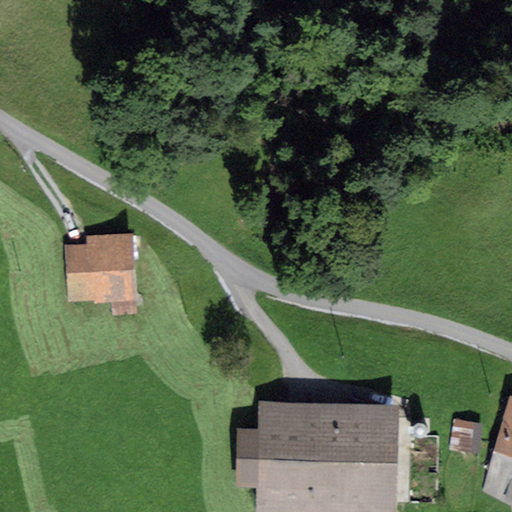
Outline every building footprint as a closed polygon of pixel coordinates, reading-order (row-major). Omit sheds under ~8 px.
[(138,315),(134,234),(89,236),(89,244),(66,245),(69,302),(96,300),(96,304),(113,303),(114,316),(138,315)] [(511,506),(511,394),(483,491),(511,506)] [(396,511),(400,402),(259,398),(259,425),(237,425),(235,486),(257,487),(256,511),(396,511)] [(418,433),(422,434),(426,432),(428,428),(427,423),(423,421),(419,421),(415,424),(415,429),(418,433)] [(480,454),(483,428),(455,426),(453,451),(480,454)]
